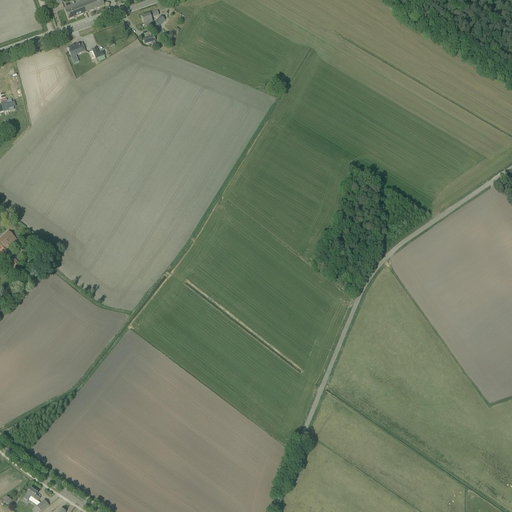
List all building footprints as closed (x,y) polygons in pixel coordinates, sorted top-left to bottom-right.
[(104,6),(102,1),(101,0),(95,0),(94,0),(86,0),(82,2),(87,13),(104,6)] [(87,13),(82,2),(64,9),(69,20),(87,13)] [(144,23),(145,27),(153,25),(151,18),(159,16),(157,11),(141,16),(144,24),(144,23)] [(157,30),(165,21),(160,17),(153,25),(157,30)] [(151,43),(152,46),(156,45),(153,36),(143,39),(144,45),(151,43)] [(79,44),(68,48),(69,53),(71,57),(81,53),(79,50),(84,48),(82,43),(79,45),(79,44)] [(92,50),(96,59),(104,56),(102,52),(98,53),(96,48),(92,50)] [(8,231),(0,239),(0,241),(7,249),(17,239),(8,231)] [(7,249),(0,241),(0,256),(3,253),(7,256),(10,252),(7,249)] [(18,268),(20,266),(18,264),(19,263),(13,257),(9,262),(13,266),(10,269),(13,272),(17,267),(18,268)] [(31,488),(27,494),(23,499),(27,502),(31,497),(38,502),(40,498),(36,495),(38,493),(31,488)] [(3,502),(8,505),(11,500),(6,497),(3,502)] [(36,507),(40,511),(41,511),(49,506),(44,500),(36,507)]
